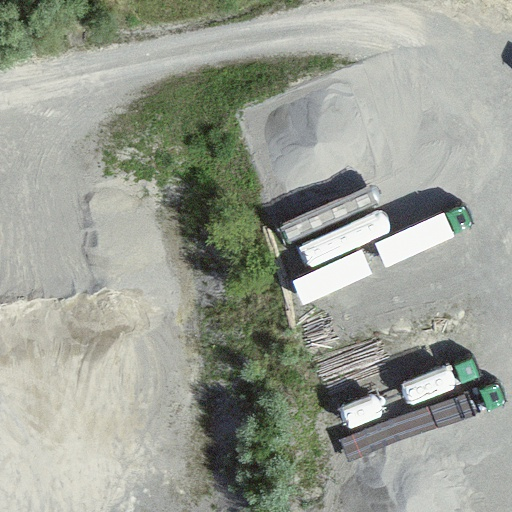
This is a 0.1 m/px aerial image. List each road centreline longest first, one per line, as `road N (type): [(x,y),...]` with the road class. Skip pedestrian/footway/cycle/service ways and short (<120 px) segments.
road 1 (track): [(0,103),(257,54),(394,43),(412,13),(410,0)]
road 2 (track): [(394,43),(499,167),(511,249)]
road 3 (track): [(511,82),(412,13)]
